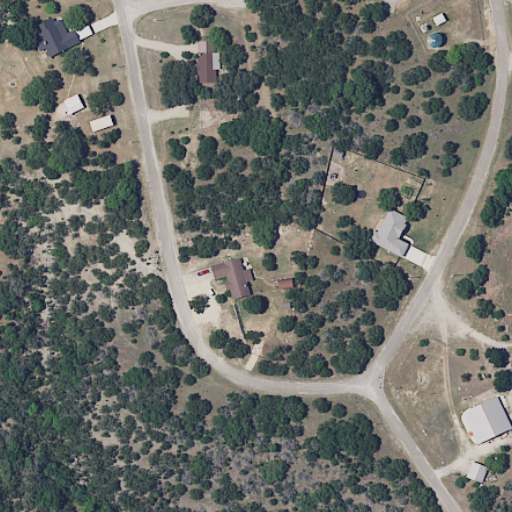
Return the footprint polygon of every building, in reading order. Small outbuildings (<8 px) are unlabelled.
[(79,43),(73,30),(65,34),(57,16),(30,29),(40,51),(44,49),(48,57),(79,43)] [(217,83),(217,53),(196,53),(196,83),(217,83)] [(245,283),(250,281),(248,269),(242,270),(239,259),(210,265),(212,280),(225,278),(230,300),(248,296),(245,283)] [(470,419),(490,458),(511,447),(511,417),(504,401),(470,419)] [(465,477),(480,483),(486,469),(471,463),(465,477)] [(480,466),(473,486),(488,492),(496,472),(480,466)]
